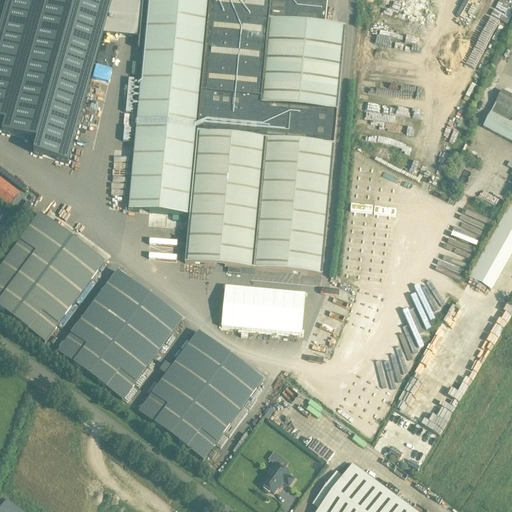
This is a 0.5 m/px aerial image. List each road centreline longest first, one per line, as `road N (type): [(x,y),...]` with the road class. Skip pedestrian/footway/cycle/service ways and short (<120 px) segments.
road 1 (unclassified): [(228,511),(0,342)]
road 2 (unknown): [(73,198),(170,277),(284,351)]
road 3 (unknown): [(304,511),(344,454),(358,449),(438,511)]
road 4 (unknown): [(73,198),(116,77)]
